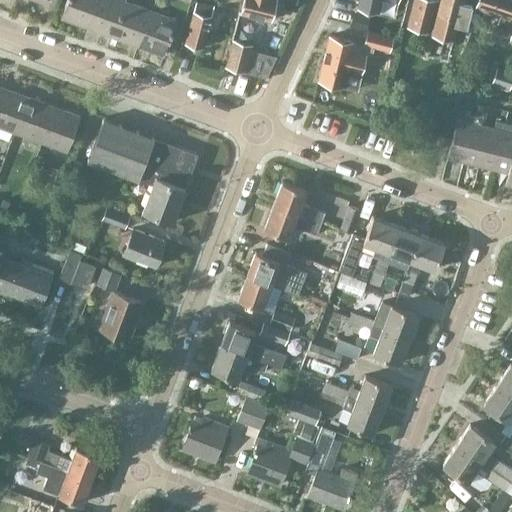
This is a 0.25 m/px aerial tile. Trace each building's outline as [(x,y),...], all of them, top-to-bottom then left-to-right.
[(88,27),(97,0),(67,0),(61,17),(88,27)] [(113,37),(126,2),(121,0),(97,0),(88,27),(113,37)] [(242,0),(239,13),(270,21),(275,0),(242,0)] [(358,0),(357,7),(377,11),(379,0),(392,0),(397,1),(397,0),(358,0)] [(440,0),(440,1),(437,0),(411,0),(405,27),(453,39),(458,23),(466,25),(471,5),(463,3),(463,0),(440,0)] [(511,0),(478,0),(476,9),(500,17),(496,29),(511,33),(511,0)] [(139,47),(152,12),(126,2),(113,37),(139,47)] [(198,2),(195,13),(212,18),(215,7),(198,2)] [(176,26),(178,21),(152,12),(139,47),(164,56),(168,46),(175,49),(183,29),(176,26)] [(212,18),(195,13),(186,45),(203,50),(212,18)] [(354,16),(351,25),(366,29),(369,20),(354,16)] [(366,29),(363,43),(389,50),(393,36),(366,29)] [(328,35),(317,80),(342,86),(346,69),(360,72),(365,53),(351,49),(353,41),(328,35)] [(233,39),(226,66),(246,71),(266,76),(276,55),(251,49),(253,44),(233,39)] [(491,83),(511,89),(511,85),(511,72),(496,68),(491,83)] [(0,128),(16,135),(29,99),(4,90),(0,100),(0,128)] [(42,144),(55,109),(29,99),(16,135),(42,144)] [(476,103),(473,114),(482,117),(485,117),(487,106),(476,103)] [(67,154),(80,118),(55,109),(42,144),(67,154)] [(462,162),(473,114),(464,112),(463,119),(456,117),(446,158),(462,162)] [(487,125),(481,123),(482,117),(473,114),(462,162),(477,165),(487,125)] [(493,169),(504,122),(495,120),(493,126),(487,125),(477,165),(493,169)] [(185,190),(197,157),(155,141),(155,140),(104,121),(88,164),(144,184),(146,178),(156,182),(144,213),(173,224),(186,191),(185,190)] [(511,131),(511,127),(511,123),(504,122),(493,169),(507,172),(508,172),(511,154),(511,131)] [(48,167),(44,178),(53,181),(57,170),(48,167)] [(284,182),(276,205),(320,223),(325,211),(303,203),(308,191),(284,182)] [(0,202),(0,206),(6,209),(9,202),(2,199),(0,202)] [(348,204),(339,227),(352,232),(361,209),(348,204)] [(320,223),(276,205),(267,230),(290,239),(295,225),(317,233),(319,226),(320,223)] [(100,218),(124,227),(128,215),(105,206),(100,218)] [(388,252),(398,226),(375,217),(365,243),(375,246),(371,257),(377,259),(381,261),(385,250),(388,252)] [(412,260),(422,235),(398,226),(388,252),(385,250),(381,261),(392,264),(396,254),(409,259),(412,260)] [(156,268),(166,243),(135,231),(125,256),(156,268)] [(352,233),(338,271),(342,272),(351,275),(365,238),(352,233)] [(436,270),(446,244),(422,235),(412,260),(409,259),(401,281),(403,281),(412,284),(420,263),(436,270)] [(75,240),(71,249),(81,253),(85,244),(75,240)] [(69,249),(58,278),(69,283),(70,280),(79,258),(81,253),(69,249)] [(306,271),(282,261),(258,253),(250,277),(293,294),(293,293),(296,294),(306,271)] [(79,258),(70,280),(84,285),(93,264),(79,258)] [(388,263),(381,261),(377,259),(373,270),(383,274),(388,263)] [(4,260),(0,269),(0,291),(39,307),(50,278),(19,266),(4,260)] [(337,271),(324,266),(318,281),(331,287),(337,271)] [(115,293),(121,278),(103,270),(97,286),(115,293)] [(379,285),(383,274),(373,270),(368,281),(379,285)] [(342,272),(337,285),(362,294),(367,281),(351,275),(342,272)] [(289,303),(293,294),(250,277),(241,301),(260,308),(265,294),(289,303)] [(401,281),(397,292),(408,296),(412,284),(403,281),(401,281)] [(128,341),(143,303),(117,293),(102,331),(128,341)] [(373,319),(371,325),(410,340),(419,316),(380,301),(373,319)] [(267,308),(262,321),(284,329),(288,330),(293,317),(267,308)] [(358,325),(362,315),(350,310),(347,320),(358,325)] [(371,325),(373,319),(362,315),(358,325),(369,329),(371,325)] [(258,333),(280,341),(284,329),(262,321),(258,333)] [(232,322),(223,346),(255,359),(265,363),(278,368),(284,353),(253,341),(257,331),(232,322)] [(401,364),(410,340),(371,325),(369,329),(367,335),(380,339),(375,354),(401,364)] [(335,350),(342,353),(356,358),(360,345),(339,338),(335,350)] [(342,353),(335,350),(310,342),(306,353),(338,364),(342,353)] [(255,359),(223,346),(213,370),(239,380),(244,366),(251,369),(251,367),(255,359)] [(304,356),(301,366),(321,373),(324,363),(304,356)] [(262,371),(265,363),(255,359),(251,367),(262,371)] [(511,394),(511,365),(498,385),(511,394)] [(310,373),(300,369),(297,375),(308,380),(310,373)] [(384,410),(393,386),(367,375),(361,389),(349,385),(348,388),(345,396),(384,410)] [(235,392),(261,401),(265,388),(240,379),(235,392)] [(332,395),(336,384),(324,380),(320,391),(332,395)] [(344,400),(345,396),(348,388),(336,384),(332,395),(344,400)] [(511,394),(498,385),(485,404),(510,421),(511,417),(511,394)] [(375,434),(384,410),(345,396),(344,400),(341,407),(353,411),(348,423),(375,434)] [(285,412),(314,424),(320,410),(291,398),(285,412)] [(250,424),(258,403),(247,399),(239,420),(250,424)] [(261,428),(269,407),(258,403),(250,424),(261,428)] [(216,461),(227,433),(219,430),(221,425),(204,418),(202,423),(195,421),(185,449),(216,461)] [(305,421),(299,437),(308,440),(314,425),(305,421)] [(321,469),(335,430),(320,425),(304,471),(317,475),(309,496),(325,502),(327,497),(348,505),(357,483),(321,469)] [(511,468),(488,452),(496,442),(471,425),(457,445),(511,480),(511,468)] [(511,438),(505,434),(499,444),(511,452),(511,438)] [(281,485),(291,457),(305,462),(313,442),(308,440),(299,437),(295,435),(288,456),(285,454),(287,448),(268,441),(266,447),(259,445),(249,472),(281,485)] [(46,462),(93,480),(102,457),(78,448),(73,460),(57,454),(47,450),(49,444),(32,437),(26,454),(42,460),(46,462)] [(511,480),(457,445),(443,465),(468,482),(477,488),(486,486),(490,480),(505,490),(501,496),(507,500),(511,494),(511,480)] [(26,465),(36,468),(38,460),(29,457),(26,465)] [(84,504),(93,480),(46,462),(42,460),(38,472),(49,476),(44,489),(84,504)]
